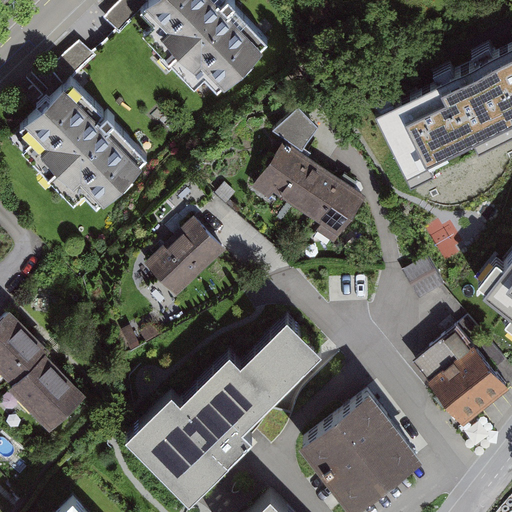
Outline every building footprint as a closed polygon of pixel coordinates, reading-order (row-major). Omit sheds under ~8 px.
[(201,88),(213,100),(263,52),(211,0),(160,0),(139,22),(151,34),(138,47),(189,99),(201,88)] [(511,30),(365,102),(407,186),(511,134),(511,30)] [(84,40),(64,56),(73,69),(94,54),(84,40)] [(148,162),(74,81),(27,124),(41,140),(32,148),(81,201),(94,189),(105,201),(148,162)] [(281,144),(253,181),(336,241),(369,200),(299,154),(314,132),(294,112),(270,136),(281,144)] [(197,210),(147,255),(182,293),(232,249),(197,210)] [(429,255),(402,269),(420,300),(447,285),(429,255)] [(511,273),(489,301),(511,321),(511,273)] [(8,313),(0,320),(0,382),(47,433),(86,397),(8,313)] [(335,354),(300,319),(254,364),(243,353),(194,402),(184,393),(138,438),(201,504),(264,442),(254,431),(335,354)] [(511,382),(465,323),(421,358),(472,422),(511,390),(511,382)] [(350,511),(420,460),(369,391),(299,443),(349,511),(350,511)] [(299,511),(283,495),(266,511),(299,511)] [(98,511),(85,498),(70,511),(98,511)]
